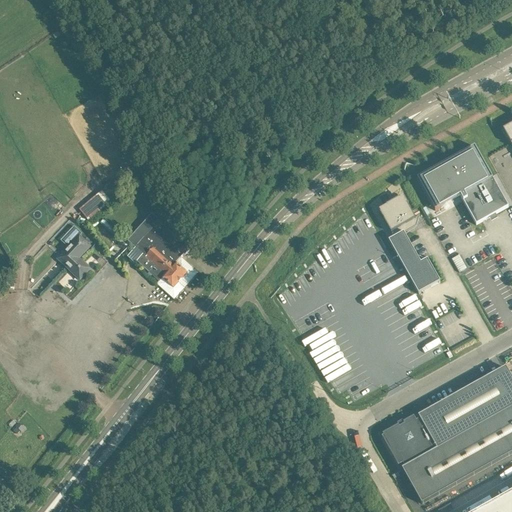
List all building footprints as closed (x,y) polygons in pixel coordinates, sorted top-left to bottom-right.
[(511,125),(503,130),(511,145),(511,125)] [(417,179),(431,204),(435,211),(461,197),(476,226),(509,208),(475,147),(417,179)] [(82,216),(116,194),(110,185),(76,207),(82,216)] [(403,197),(378,210),(394,238),(389,241),(419,294),(440,282),(427,260),(421,264),(405,235),(417,228),(413,221),(416,219),(403,197)] [(137,250),(131,257),(159,282),(156,284),(174,301),(199,274),(181,258),(184,255),(185,256),(191,249),(185,244),(183,246),(162,226),(163,225),(159,221),(148,233),(137,223),(128,233),(139,243),(135,248),(137,250)] [(90,247),(79,237),(58,260),(80,280),(90,270),(78,259),(90,247)] [(456,272),(463,270),(458,256),(451,258),(456,272)] [(137,277),(133,287),(147,294),(152,284),(137,277)] [(153,299),(160,295),(156,287),(149,291),(153,299)] [(405,426),(400,428),(399,426),(383,435),(384,437),(382,438),(399,467),(403,465),(405,468),(402,470),(422,505),(511,454),(511,378),(506,368),(419,417),(420,420),(416,422),(414,418),(404,423),(405,426)] [(511,511),(511,494),(480,511),(511,511)]
